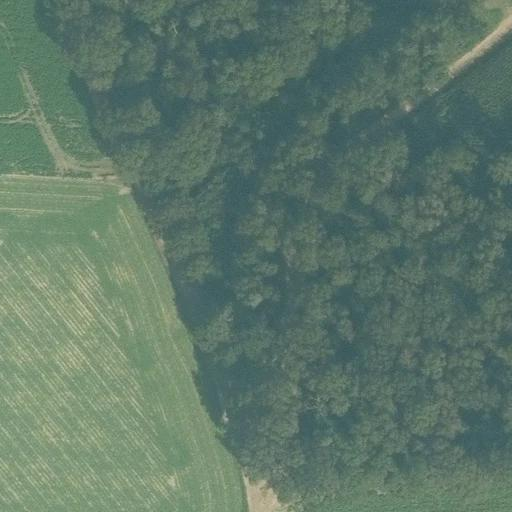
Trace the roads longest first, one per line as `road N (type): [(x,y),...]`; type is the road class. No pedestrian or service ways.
road 1 (track): [(265,493),(285,456),(290,263),(307,206),(369,133),(511,28)]
road 2 (track): [(62,0),(265,493)]
